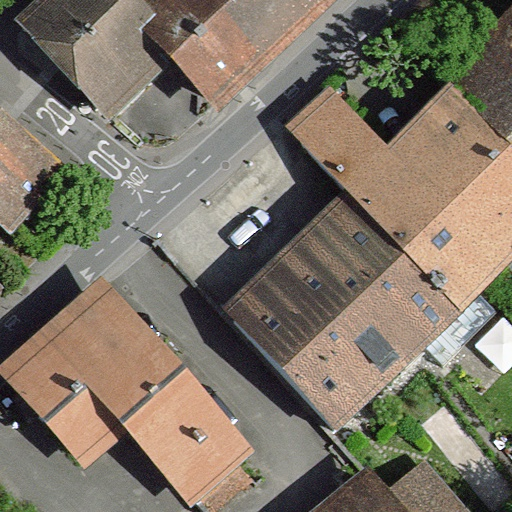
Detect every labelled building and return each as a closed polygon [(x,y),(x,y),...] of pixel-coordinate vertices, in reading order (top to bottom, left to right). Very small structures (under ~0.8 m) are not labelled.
[(151,20),(140,8),(132,0),(39,0),(17,21),(105,115),(166,58),(140,30),(151,20)] [(325,0),(148,0),(140,8),(151,20),(140,30),(166,58),(213,107),(325,0)] [(346,193),(222,311),(331,432),(511,255),(511,12),(445,79),(454,85),(384,155),(327,89),(287,125),(346,193)] [(0,224),(9,233),(55,184),(0,135),(0,224)] [(250,454),(100,286),(6,376),(87,467),(127,431),(192,505),(197,501),(237,465),(250,454)] [(218,511),(253,483),(237,465),(197,501),(206,511),(218,511)] [(466,511),(425,465),(391,495),(404,511),(466,511)] [(404,511),(391,495),(370,471),(319,511),(404,511)]
